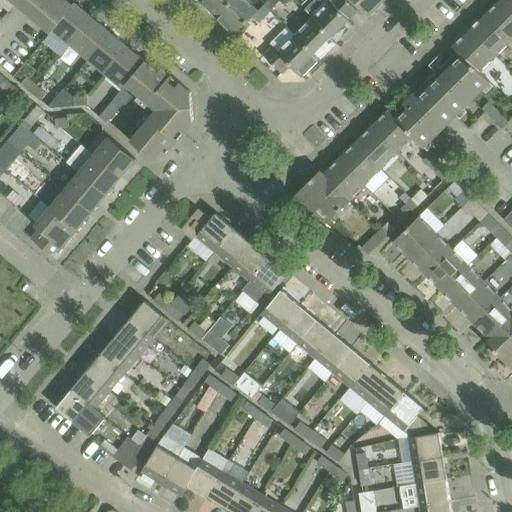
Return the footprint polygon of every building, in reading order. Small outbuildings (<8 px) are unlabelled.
[(51,32),(53,30),(52,30),(73,5),(72,5),(66,0),(11,0),(24,10),(51,32)] [(199,0),(216,16),(232,0),(199,0)] [(257,11),(246,0),(232,0),(216,16),(234,34),(257,11)] [(289,0),(267,0),(264,3),(271,10),(280,1),(284,5),(289,0)] [(349,19),(357,10),(346,0),(313,0),(304,9),(312,18),(336,42),(354,24),(349,19)] [(383,0),(353,0),(368,15),(383,0)] [(511,39),(511,7),(504,0),(499,0),(486,14),(511,40),(511,39)] [(74,2),(72,5),(73,5),(52,30),(53,30),(70,44),(92,17),(74,2)] [(264,6),(256,15),(261,20),(270,11),(264,6)] [(511,40),(486,14),(470,29),(496,55),(511,40)] [(70,44),(88,59),(110,32),(92,17),(70,44)] [(312,18),(295,35),(319,59),(336,42),(312,18)] [(483,68),(496,55),(470,29),(453,46),(457,50),(489,82),(490,81),(480,71),(483,68)] [(127,46),(110,32),(88,59),(105,73),(127,46)] [(301,77),(319,59),(295,35),(277,52),(272,47),(263,55),(282,74),(290,65),(301,77)] [(145,61),(127,46),(105,73),(123,88),(145,61)] [(417,90),(409,98),(392,114),(389,110),(388,110),(424,147),(441,130),(449,122),(456,115),(489,82),(457,50),(449,57),(442,65),(424,83),(417,90)] [(136,92),(157,110),(192,106),(191,92),(162,68),(158,72),(145,61),(123,88),(114,99),(121,105),(126,105),(136,92)] [(21,84),(30,92),(36,85),(26,77),(21,84)] [(0,83),(0,86),(8,93),(14,86),(5,78),(0,83)] [(46,93),(36,85),(30,92),(40,100),(46,93)] [(18,101),(24,94),(14,86),(8,93),(18,101)] [(63,88),(48,106),(50,108),(75,106),(74,97),(63,88)] [(74,97),(75,106),(88,105),(87,96),(74,97)] [(107,121),(121,105),(114,99),(99,117),(106,123),(107,121)] [(485,112),(492,118),(498,113),(488,102),(482,108),(485,112)] [(193,120),(192,106),(157,110),(131,140),(154,159),(165,146),(169,149),(193,120)] [(424,147),(388,110),(371,127),(397,153),(411,139),(413,137),(423,147),(424,147)] [(508,123),(498,113),(492,118),(502,128),(508,123)] [(21,125),(28,130),(36,121),(29,115),(21,125)] [(68,127),(68,118),(55,119),(56,128),(68,127)] [(28,130),(21,125),(13,134),(20,140),(28,130)] [(40,126),(35,137),(51,144),(56,132),(40,126)] [(371,127),(355,143),(381,169),(397,153),(371,127)] [(135,159),(109,137),(94,155),(120,177),(135,159)] [(355,143),(339,159),(365,185),(373,193),(389,177),(381,169),(355,143)] [(439,164),(436,161),(429,154),(423,159),(434,170),(439,164)] [(106,195),(120,177),(94,155),(79,172),(106,195)] [(320,170),(319,171),(349,202),(350,201),(349,200),(365,185),(339,159),(323,174),(320,170)] [(449,174),(439,164),(434,170),(444,180),(449,174)] [(349,202),(319,171),(291,199),(309,218),(320,206),(332,218),(349,202)] [(79,172),(64,190),(91,213),(106,195),(79,172)] [(454,182),(448,187),(458,198),(464,192),(454,182)] [(76,230),(91,213),(64,190),(49,208),(76,230)] [(411,200),(417,206),(427,196),(422,190),(411,200)] [(417,206),(411,200),(401,210),(407,216),(417,206)] [(487,215),(477,205),(471,211),(481,221),(487,215)] [(76,230),(49,208),(36,224),(34,226),(39,229),(31,239),(49,253),(58,253),(76,230)] [(196,237),(211,219),(198,208),(180,230),(191,239),(193,240),(196,236),(196,237)] [(216,213),(211,219),(196,237),(214,251),(234,227),(216,213)] [(497,225),(487,215),(481,221),(491,231),(497,225)] [(419,216),(393,242),(410,259),(436,233),(419,216)] [(378,233),(384,238),(394,228),(388,223),(378,233)] [(251,242),(234,227),(214,251),(232,266),(251,242)] [(374,248),(384,238),(378,233),(368,243),(374,248)] [(410,259),(426,275),(452,249),(436,233),(410,259)] [(511,240),(509,237),(503,243),(511,252),(511,240)] [(269,257),(251,242),(232,266),(249,281),(269,257)] [(368,243),(362,248),(368,254),(374,248),(368,243)] [(468,266),(452,249),(426,275),(442,291),(468,266)] [(249,281),(242,290),(260,305),(268,296),(288,272),(269,257),(249,281)] [(442,291),(458,307),(484,282),(468,266),(442,291)] [(500,298),(484,282),(458,307),(474,323),(500,298)] [(300,305),(281,290),(261,314),(280,329),(300,305)] [(153,300),(166,310),(171,304),(159,294),(153,300)] [(486,343),(511,318),(511,309),(500,298),(474,323),(489,339),(486,343)] [(130,319),(154,339),(169,320),(145,300),(130,319)] [(166,310),(179,321),(184,314),(171,304),(166,310)] [(280,329),(297,343),(317,319),(300,305),(280,329)] [(511,369),(511,318),(486,343),(503,360),(511,369)] [(154,339),(130,319),(115,336),(139,356),(154,339)] [(335,334),(317,319),(297,343),(315,358),(335,334)] [(194,323),(189,329),(201,339),(206,333),(194,323)] [(206,333),(201,339),(220,355),(228,345),(221,339),(209,329),(206,333)] [(285,333),(261,355),(272,366),(295,345),(285,333)] [(315,358),(333,372),(352,349),(335,334),(315,358)] [(139,356),(115,336),(100,354),(124,374),(139,356)] [(370,363),(352,349),(333,372),(350,387),(370,363)] [(100,354),(86,371),(110,391),(124,374),(100,354)] [(194,372),(201,377),(210,364),(204,359),(194,372)] [(370,363),(350,387),(368,401),(387,378),(370,363)] [(234,385),(239,378),(226,369),(221,375),(234,385)] [(110,391),(86,371),(71,389),(95,409),(110,391)] [(201,377),(194,372),(184,385),(191,390),(201,377)] [(239,378),(234,385),(252,398),(257,392),(262,387),(244,372),(239,378)] [(210,375),(205,381),(218,391),(223,384),(210,375)] [(368,401),(385,416),(405,392),(387,378),(368,401)] [(236,394),(223,384),(218,391),(231,401),(236,394)] [(95,409),(71,389),(56,407),(90,436),(105,417),(95,409)] [(408,435),(408,438),(429,435),(429,434),(427,424),(417,415),(423,407),(405,392),(385,416),(408,435)] [(160,402),(167,407),(172,401),(165,396),(160,402)] [(167,409),(173,414),(183,401),(177,396),(167,409)] [(258,402),(271,412),(276,405),(262,396),(258,402)] [(283,397),(276,405),(271,412),(289,425),(300,411),(283,397)] [(242,408),(255,418),(260,411),(247,402),(242,408)] [(173,414),(167,409),(157,422),(163,427),(173,414)] [(268,427),(273,421),(260,411),(255,418),(268,427)] [(299,422),(295,429),(308,438),(313,432),(299,422)] [(279,435),(293,445),(297,438),(284,429),(279,435)] [(139,430),(132,439),(139,445),(147,436),(139,430)] [(139,445),(146,450),(156,437),(149,432),(147,436),(139,445)] [(326,442),(313,432),(308,438),(321,448),(326,442)] [(412,461),(443,456),(439,432),(429,434),(429,435),(408,438),(412,461)] [(178,457),(184,447),(165,435),(157,445),(141,471),(162,484),(178,457)] [(306,454),(311,448),(297,438),(293,445),(306,454)] [(130,458),(136,463),(146,450),(139,445),(130,458)] [(331,445),(326,452),(340,461),(344,455),(331,445)] [(187,485),(188,486),(207,497),(223,471),(229,461),(209,448),(203,458),(196,469),(197,469),(187,485)] [(357,454),(359,470),(367,469),(365,453),(357,454)] [(335,465),(321,456),(317,462),(330,472),(335,465)] [(416,484),(447,479),(443,456),(412,461),(416,484)] [(197,469),(196,469),(178,457),(162,484),(182,496),(188,486),(187,485),(197,469)] [(348,475),(335,465),(330,472),(343,481),(347,476),(348,475)] [(359,470),(362,486),(370,485),(367,469),(359,470)] [(243,483),(223,471),(207,497),(226,509),(243,483)] [(420,505),(450,500),(447,479),(416,484),(399,486),(403,508),(420,505)] [(226,509),(230,511),(251,511),(262,495),(243,483),(226,509)] [(360,500),(362,511),(376,511),(373,491),(359,493),(360,500)] [(251,511),(278,511),(282,507),(262,495),(251,511)] [(346,502),(347,511),(356,511),(354,500),(346,502)] [(420,505),(420,511),(452,511),(450,500),(420,505)]
